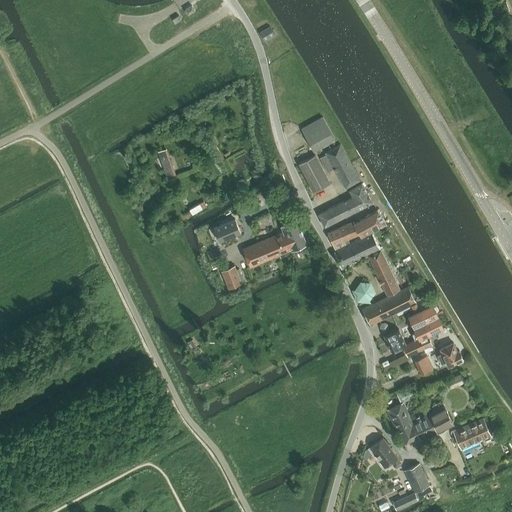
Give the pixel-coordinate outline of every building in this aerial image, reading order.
[(195,10),(192,5),(185,10),(188,15),(195,10)] [(175,23),(182,19),(179,15),(173,19),(175,23)] [(260,32),(261,34),(265,41),(276,35),(270,26),(260,32)] [(335,139),(323,117),(302,129),(314,151),(335,139)] [(209,137),(214,146),(218,143),(213,135),(209,137)] [(334,168),(346,188),(361,180),(341,144),(326,153),(326,154),(320,157),(328,172),(334,168)] [(169,155),(168,155),(161,158),(169,180),(177,177),(169,155)] [(323,171),(315,156),(299,163),(307,179),(314,191),(329,183),(323,171)] [(349,190),(353,196),(360,209),(373,202),(362,182),(349,190)] [(325,226),(360,209),(353,196),(318,214),(325,226)] [(200,203),(190,209),(193,214),(203,208),(200,203)] [(365,217),(354,223),(360,236),(381,225),(382,226),(387,224),(378,210),(371,214),(370,213),(366,215),(365,217)] [(241,232),(235,219),(214,227),(220,241),(241,232)] [(307,243),(297,220),(281,226),(284,231),(291,249),(307,243)] [(353,222),(337,228),(344,244),(360,236),(354,223),(353,222)] [(337,228),(328,232),(335,249),(344,244),(337,228)] [(291,249),(284,231),(243,248),(251,266),(291,249)] [(368,254),(387,294),(400,288),(380,248),(373,233),(335,251),(342,269),(349,265),(348,263),(359,258),(361,259),(365,257),(365,255),(368,254)] [(235,266),(222,270),(228,287),(241,282),(235,266)] [(359,299),(366,299),(372,296),(375,291),(371,282),(361,281),(355,290),(359,299)] [(386,317),(416,303),(408,287),(363,308),(371,324),(386,317)] [(411,305),(415,313),(420,311),(416,303),(411,305)] [(427,334),(443,327),(436,312),(437,311),(435,307),(434,307),(433,305),(420,311),(415,313),(409,316),(416,332),(412,334),(415,340),(406,344),(403,345),(408,355),(432,344),(427,334)] [(381,324),(380,327),(381,329),(384,331),(387,329),(388,326),(387,323),(384,322),(381,324)] [(406,344),(399,329),(384,335),(387,340),(386,341),(388,346),(389,345),(391,350),(403,345),(406,344)] [(463,358),(459,350),(457,351),(453,342),(440,348),(443,353),(437,355),(442,364),(447,361),(448,365),(457,361),(458,363),(463,360),(462,358),(463,358)] [(434,368),(427,355),(414,361),(421,374),(434,368)] [(454,385),(465,381),(463,375),(452,379),(454,385)] [(404,402),(387,409),(399,436),(416,428),(413,422),(404,402)] [(444,406),(429,414),(437,432),(453,424),(444,406)] [(416,428),(399,436),(403,444),(419,436),(421,440),(430,435),(431,438),(439,434),(437,432),(429,414),(413,422),(416,428)] [(456,430),(451,432),(453,438),(452,439),(455,445),(457,445),(457,447),(460,445),(462,448),(491,435),(483,418),(456,430)] [(384,436),(371,446),(385,466),(391,462),(395,466),(397,467),(401,464),(401,462),(398,457),(399,456),(384,436)] [(365,450),(363,455),(366,459),(373,454),(368,448),(365,450)] [(406,469),(405,470),(410,481),(424,474),(419,463),(406,469)] [(424,474),(410,481),(415,491),(429,485),(424,474)] [(419,499),(415,491),(393,502),(397,509),(419,499)]
